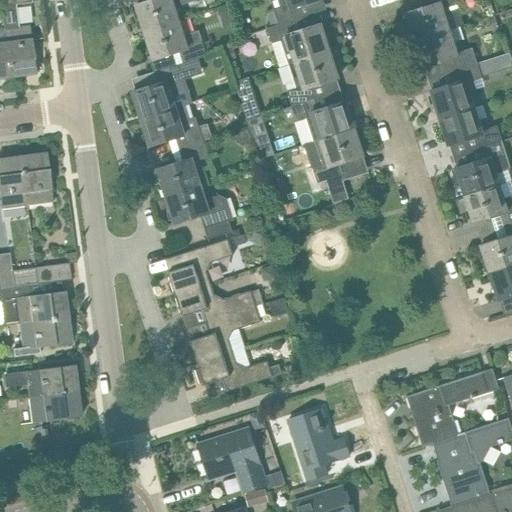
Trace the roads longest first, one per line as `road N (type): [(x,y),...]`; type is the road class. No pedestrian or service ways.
road 1 (residential): [(467,341),(359,0)]
road 2 (residential): [(121,423),(163,418),(177,400),(134,253)]
road 3 (residential): [(134,253),(150,234),(103,84)]
road 4 (residential): [(121,423),(102,258)]
road 5 (residential): [(102,258),(81,109)]
road 6 (residential): [(403,511),(365,391)]
